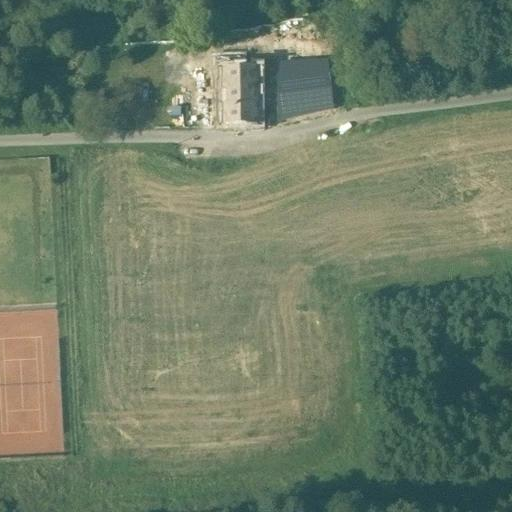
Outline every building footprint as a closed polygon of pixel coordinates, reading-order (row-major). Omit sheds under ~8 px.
[(334,15),(316,19),(324,69),(341,68),(334,15)] [(140,43),(93,51),(95,67),(143,59),(140,43)] [(324,69),(296,71),(298,116),(345,106),(341,68),(324,69)] [(298,116),(296,71),(277,72),(278,121),(298,116)] [(257,72),(220,72),(221,126),(257,126),(278,121),(277,72),(257,72)]
